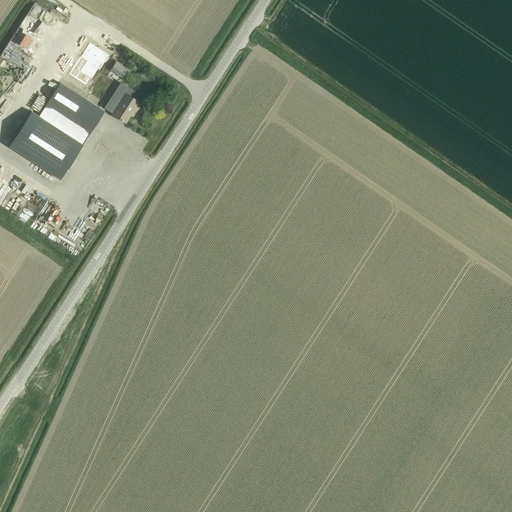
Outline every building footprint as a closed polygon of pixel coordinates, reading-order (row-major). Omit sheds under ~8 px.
[(38,37),(42,31),(28,22),(24,28),(38,37)] [(110,53),(90,39),(80,54),(87,59),(79,70),(92,78),(99,66),(101,68),(110,53)] [(140,103),(134,99),(137,94),(121,83),(108,103),(117,109),(113,114),(117,116),(125,122),(132,111),(134,113),(140,103)] [(60,179),(104,112),(98,107),(101,102),(76,86),(52,124),(32,112),(9,146),(52,174),(60,179)] [(105,200),(101,204),(108,212),(112,209),(105,200)] [(30,209),(29,214),(25,213),(24,219),(34,220),(36,210),(30,209)] [(50,226),(55,216),(47,212),(42,222),(50,226)] [(95,213),(92,217),(103,224),(106,219),(95,213)] [(89,219),(83,222),(92,236),(97,232),(89,219)] [(59,231),(66,236),(71,229),(64,224),(59,231)]
